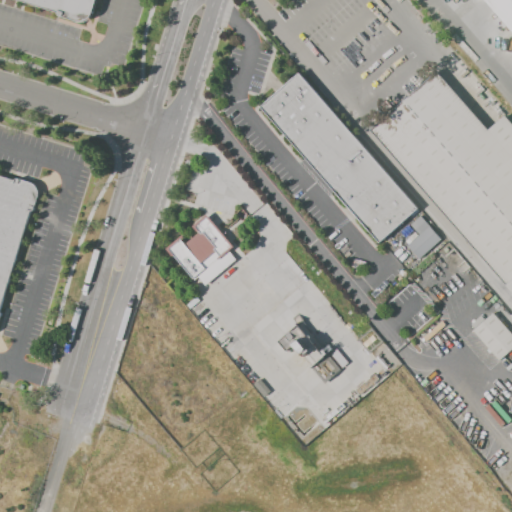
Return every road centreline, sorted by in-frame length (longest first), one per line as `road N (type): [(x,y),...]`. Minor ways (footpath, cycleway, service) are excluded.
road 1 (secondary): [(149,133),(90,358)]
road 2 (residential): [(90,358),(46,511)]
road 3 (residential): [(149,133),(0,84)]
road 4 (secondary): [(90,358),(141,221)]
road 5 (secondary): [(166,138),(214,0)]
road 6 (secondary): [(185,0),(149,133)]
